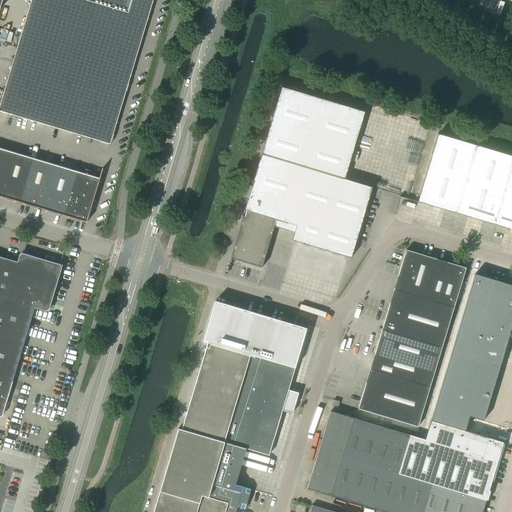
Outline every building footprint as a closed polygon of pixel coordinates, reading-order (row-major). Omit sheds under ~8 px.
[(30,0),(0,102),(0,111),(17,116),(110,144),(152,0),(30,0)] [(242,217),(230,258),(261,268),(274,227),(294,232),(291,241),(351,258),(372,188),(344,179),(364,112),(281,87),(244,210),(246,211),(244,217),(242,217)] [(511,156),(437,134),(417,202),(511,230),(511,156)] [(98,178),(0,148),(0,196),(1,197),(1,198),(14,202),(14,201),(23,203),(23,205),(36,209),(37,207),(46,210),(45,211),(59,215),(59,214),(68,217),(67,218),(81,222),(81,221),(86,222),(88,216),(89,217),(93,203),(92,203),(94,197),(95,198),(99,184),(98,184),(99,178),(98,178)] [(465,268),(405,250),(358,409),(418,427),(465,268)] [(22,253),(19,255),(17,262),(0,256),(0,416),(2,416),(34,308),(45,311),(48,310),(61,268),(59,264),(22,253)] [(330,411),(306,489),(385,511),(481,511),(486,499),(487,500),(490,490),(488,490),(503,443),(488,439),(489,438),(465,431),(469,417),(483,421),(511,324),(511,285),(474,274),(431,421),(430,421),(424,440),(330,411)] [(207,342),(181,429),(268,455),(282,409),(292,413),(298,392),(288,389),(306,328),(215,300),(203,341),(207,342)] [(338,408),(339,401),(333,400),(331,406),(338,408)] [(231,511),(234,506),(245,509),(251,489),(232,483),(243,448),(177,428),(159,491),(152,511),(231,511)]
